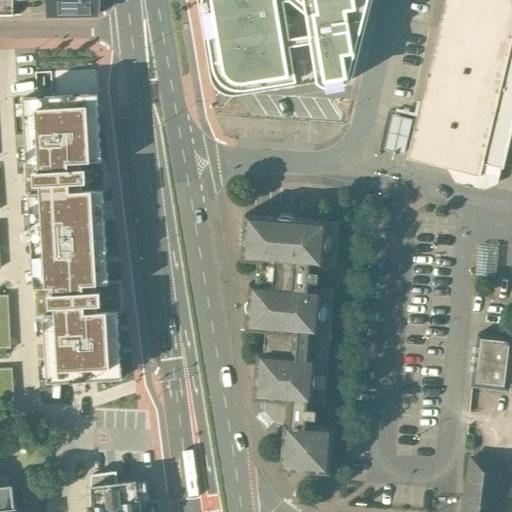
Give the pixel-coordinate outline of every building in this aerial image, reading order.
[(13,0),(0,0),(0,16),(13,16),(13,0)] [(99,0),(47,0),(47,16),(98,15),(99,0)] [(197,0),(210,73),(213,83),(219,91),(229,95),(239,95),(313,85),(320,87),(326,90),(333,91),(339,89),(347,83),(353,73),(370,0),(197,0)] [(511,0),(445,0),(407,159),(445,168),(466,173),(480,177),(483,164),(500,169),(503,169),(511,131),(511,0)] [(32,382),(121,378),(117,280),(107,280),(98,70),(41,72),(42,94),(19,95),(32,382)] [(412,120),(393,115),(384,150),(403,155),(412,120)] [(496,184),(500,169),(483,164),(480,177),(445,168),(455,183),(481,189),(496,184)] [(289,218),(245,214),(242,248),(241,261),(258,262),(256,284),(250,283),(246,330),(266,331),(264,353),(258,352),(255,384),(254,399),(255,399),(258,414),(258,416),(266,412),(273,420),(268,427),(269,428),(284,433),(283,438),(281,457),(283,457),(282,469),(293,470),(330,474),(334,427),(309,425),(309,419),(315,420),(316,410),(310,410),(310,403),(325,405),(335,290),(311,288),(311,282),(318,283),(319,273),(312,272),(313,266),(337,269),(338,245),(326,244),(328,221),(289,218)] [(0,349),(11,349),(9,297),(0,297),(0,349)] [(511,346),(501,345),(477,342),(472,386),(508,390),(508,388),(511,388),(511,346)] [(0,409),(13,409),(11,367),(0,367),(0,409)] [(495,511),(501,462),(471,457),(463,511),(495,511)] [(117,475),(92,477),(91,486),(93,506),(138,501),(136,483),(136,482),(120,484),(120,483),(117,483),(117,475)] [(155,500),(149,501),(147,481),(136,483),(138,501),(140,501),(140,511),(159,511),(159,503),(158,501),(157,500),(155,500)] [(13,485),(0,486),(0,510),(15,509),(13,485)] [(93,506),(89,507),(89,511),(140,511),(140,501),(138,501),(93,506)]
